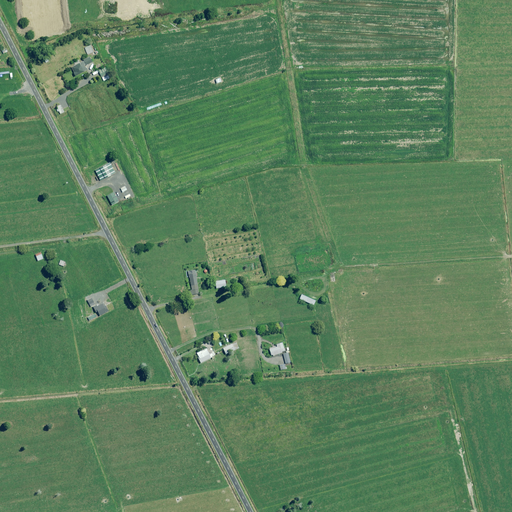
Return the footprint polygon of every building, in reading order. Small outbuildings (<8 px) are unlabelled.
[(82,60),(82,62),(75,65),(76,66),(73,68),(75,72),(73,72),(75,76),(87,70),(84,65),(85,64),(86,66),(93,62),(89,56),(82,60)] [(118,202),(114,193),(107,196),(111,205),(118,202)] [(43,259),(40,252),(35,254),(37,261),(43,259)] [(195,272),(195,270),(186,272),(187,277),(189,277),(191,290),(189,290),(190,295),(199,293),(196,277),(197,276),(196,272),(195,272)] [(226,287),(225,280),(215,281),(216,288),(226,287)] [(95,305),(90,295),(86,298),(91,307),(95,305)] [(315,301),(301,295),(299,299),(313,305),(315,301)] [(108,311),(104,303),(93,308),(95,313),(98,311),(100,316),(108,311)] [(239,348),(236,342),(223,348),(226,354),(239,348)] [(285,351),(282,342),(276,344),(277,347),(269,349),(271,356),(282,353),(282,352),(285,351)] [(201,363),(211,358),(211,359),(213,358),(212,357),(214,356),(212,353),(209,354),(206,348),(196,353),(201,363)]
